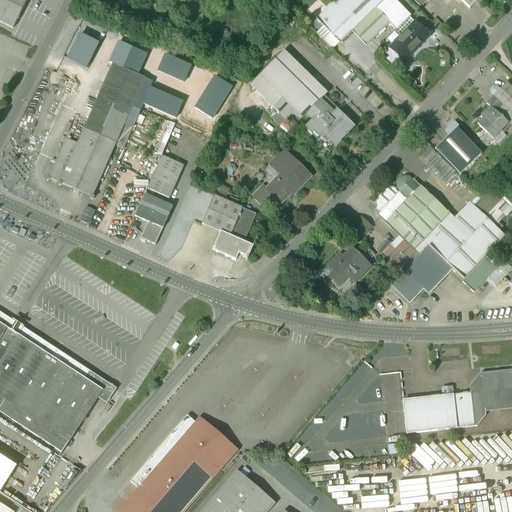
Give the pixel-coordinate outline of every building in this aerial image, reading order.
[(0,0),(0,22),(13,29),(27,0),(0,0)] [(233,0),(220,0),(220,9),(232,10),(233,0)] [(336,0),(320,16),(329,25),(355,0),(336,0)] [(355,0),(329,25),(325,29),(339,43),(353,30),(375,9),(383,0),(355,0)] [(394,0),(383,0),(375,9),(389,23),(396,30),(410,16),(394,0)] [(459,0),(469,9),(478,0),(459,0)] [(375,9),(353,30),(368,44),(389,23),(375,9)] [(329,25),(320,16),(316,20),(325,29),(329,25)] [(415,22),(388,49),(403,64),(430,36),(415,22)] [(97,45),(80,36),(68,59),(85,68),(97,45)] [(112,65),(136,76),(145,56),(118,44),(109,64),(112,65)] [(312,79),(283,51),(250,85),(278,113),(287,121),(293,128),(306,115),(316,105),(323,98),(327,94),(323,90),(312,79)] [(157,71),(183,83),(191,67),(165,55),(157,71)] [(112,65),(84,129),(116,143),(144,80),(136,76),(112,65)] [(330,84),(320,75),(316,75),(312,79),(323,90),(330,84)] [(214,77),(194,109),(212,120),(232,88),(214,77)] [(116,143),(115,146),(123,150),(140,110),(143,105),(150,88),(152,83),(144,80),(116,143)] [(511,89),(506,83),(499,90),(496,87),(493,87),(490,90),(490,93),(493,96),(511,114),(511,89)] [(150,88),(143,105),(175,119),(182,102),(150,88)] [(511,124),(511,114),(493,96),(486,104),(490,107),(490,108),(508,125),(507,125),(508,125),(510,127),(511,124)] [(323,98),(316,105),(322,111),(326,107),(332,114),(336,110),(323,98)] [(326,107),(322,111),(316,105),(306,115),(312,121),(304,129),(317,141),(322,136),(327,141),(322,146),(330,154),(355,128),(336,110),(332,114),(326,107)] [(508,125),(490,108),(490,107),(480,117),(482,119),(477,124),(486,134),(491,138),(499,130),(501,132),(508,125),(507,125),(508,125)] [(278,113),(271,119),(280,128),(287,121),(278,113)] [(287,121),(280,128),(287,134),(293,128),(287,121)] [(454,123),(445,132),(449,136),(456,129),(458,127),(454,123)] [(424,125),(416,133),(421,138),(422,138),(422,137),(429,130),(424,126),(424,125)] [(78,143),(60,184),(92,198),(115,146),(116,143),(84,129),(78,143)] [(481,155),(456,129),(449,136),(434,150),(459,176),(481,155)] [(499,130),(491,138),(493,140),(498,145),(505,137),(503,135),(503,134),(501,132),(499,130)] [(486,134),(480,141),(486,147),(493,140),(491,138),(486,134)] [(66,140),(49,179),(60,184),(78,143),(77,143),(76,144),(66,140)] [(458,174),(432,147),(417,161),(443,188),(458,174)] [(310,178),(283,151),(270,165),(283,179),(279,182),(278,181),(276,180),(265,191),(271,197),(280,205),(295,190),(297,192),(310,178)] [(161,157),(147,190),(154,193),(169,199),(183,166),(161,157)] [(398,194),(394,189),(389,189),(388,188),(385,191),(386,192),(382,196),(381,195),(378,198),(379,199),(375,203),(376,204),(376,208),(376,209),(380,213),(377,216),(385,223),(420,187),(413,180),(411,181),(408,178),(404,178),(401,179),(398,182),(397,186),(397,189),(400,192),(398,194)] [(499,190),(490,182),(486,186),(495,194),(499,190)] [(486,186),(469,203),(499,231),(503,228),(496,221),(502,216),(497,211),(505,203),(499,197),(495,194),(486,186)] [(265,191),(262,187),(252,197),(262,207),(271,197),(265,191)] [(420,187),(385,223),(392,230),(399,236),(419,256),(453,221),(454,219),(420,187)] [(154,193),(147,190),(144,195),(151,198),(154,193)] [(511,202),(503,194),(499,197),(505,203),(511,209),(511,202)] [(151,198),(144,195),(134,217),(135,217),(147,223),(162,229),(172,207),(151,198)] [(223,234),(243,243),(255,215),(214,197),(201,225),(223,234)] [(499,231),(469,203),(454,219),(453,221),(488,255),(489,255),(505,237),(499,231)] [(361,218),(348,232),(358,241),(370,227),(361,218)] [(402,274),(391,286),(409,304),(423,290),(428,295),(452,270),(463,281),(488,255),(453,221),(402,274)] [(147,223),(140,239),(155,246),(162,229),(147,223)] [(243,243),(223,234),(215,253),(235,262),(238,255),(246,258),(251,246),(243,243)] [(419,256),(399,236),(391,245),(411,265),(419,256)] [(411,265),(391,245),(381,254),(402,274),(411,265)] [(343,258),(340,255),(328,267),(334,272),(329,277),(339,287),(348,278),(354,284),(370,267),(358,255),(352,261),(349,258),(351,256),(347,253),(343,258)] [(488,255),(463,281),(462,283),(473,293),(499,265),(489,255),(488,255)] [(511,269),(504,261),(487,279),(496,287),(511,269)] [(116,390),(11,321),(6,329),(7,329),(0,339),(0,412),(61,453),(68,443),(99,395),(108,401),(116,390)] [(511,374),(511,373),(480,377),(471,388),(472,395),(453,397),(453,395),(402,401),(406,435),(476,427),(485,416),(485,411),(511,407),(511,374)] [(165,443),(130,482),(139,490),(119,511),(184,511),(233,456),(203,430),(204,428),(197,422),(196,424),(187,417),(165,443)] [(0,456),(0,491),(16,467),(0,456)] [(268,511),(275,504),(236,471),(201,511),(268,511)]
